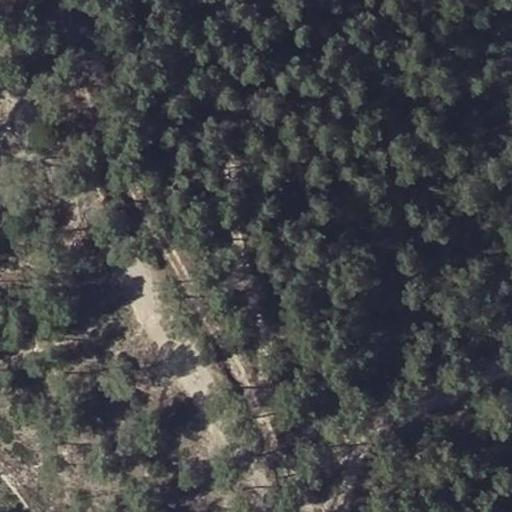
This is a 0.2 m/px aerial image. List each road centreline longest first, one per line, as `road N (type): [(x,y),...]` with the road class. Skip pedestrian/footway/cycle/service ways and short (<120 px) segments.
road 1 (track): [(511,361),(387,419),(361,443),(339,503),(311,507),(267,416),(252,290),(226,180),(234,0)]
road 2 (track): [(61,0),(109,132),(267,416),(361,443)]
road 3 (track): [(0,76),(25,140),(133,278),(148,331),(184,369),(276,511)]
